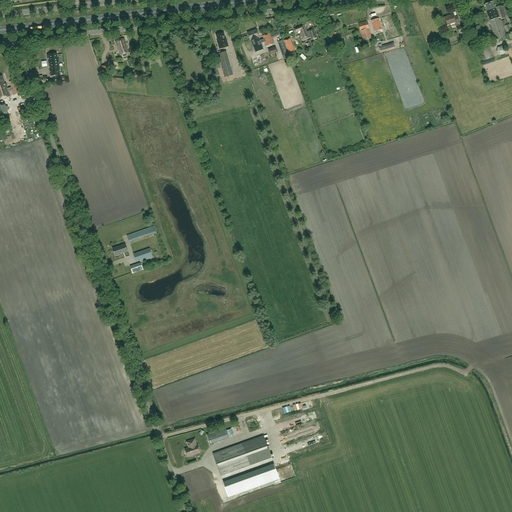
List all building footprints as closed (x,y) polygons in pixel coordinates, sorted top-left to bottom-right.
[(485,5),(484,5),(485,7),(486,7),(486,8),(485,9),(489,21),(491,20),(492,23),(491,23),(497,42),(507,39),(501,20),(500,20),(499,18),(499,17),(497,10),(499,9),(502,19),(511,16),(506,4),(496,8),(495,5),(494,6),(493,2),(485,4),(485,5)] [(453,15),(442,19),(444,26),(455,23),(455,24),(459,23),(457,17),(454,18),(453,15)] [(379,19),(371,21),(374,32),(382,29),(379,19)] [(367,22),(358,25),(360,31),(363,41),(371,38),(369,29),(367,22)] [(309,38),(305,25),(294,29),(296,34),(300,33),(303,40),(309,38)] [(463,26),(457,28),(459,33),(460,33),(462,40),(467,39),(465,31),(463,26)] [(256,30),(247,33),(253,50),(262,47),(256,30)] [(217,41),(219,49),(228,47),(226,38),(225,38),(224,33),(216,36),(217,41)] [(262,36),(266,47),(274,44),(270,33),(262,36)] [(127,54),(127,53),(128,53),(124,39),(116,41),(120,55),(122,55),(122,56),(123,57),(127,56),(127,54)] [(291,39),(286,40),(291,57),(296,56),(291,39)] [(282,41),(278,42),(284,59),(288,58),(282,41)] [(143,44),(134,46),(137,56),(141,55),(140,51),(145,49),(143,44)] [(506,49),(502,46),(498,47),(497,52),(500,55),(505,54),(506,49)] [(490,47),(480,51),(484,61),(493,58),(490,47)] [(224,52),(217,54),(224,76),(231,74),(224,52)] [(49,54),(47,55),(47,58),(49,58),(49,61),(48,61),(49,67),(50,67),(50,69),(49,70),(50,76),(60,75),(58,59),(57,59),(57,53),(49,54)] [(144,58),(136,60),(138,68),(147,66),(144,58)] [(111,73),(110,70),(108,64),(101,66),(103,72),(104,76),(111,73)] [(0,76),(0,99),(2,99),(2,98),(6,97),(6,98),(10,96),(8,91),(12,90),(11,88),(8,89),(6,83),(4,84),(2,76),(0,76)] [(17,80),(9,82),(11,88),(12,90),(14,95),(21,93),(17,80)] [(129,241),(156,232),(154,227),(127,236),(129,241)] [(125,244),(113,249),(115,256),(128,251),(125,244)] [(150,249),(134,254),(136,261),(152,256),(150,249)] [(247,420),(248,425),(258,422),(256,416),(247,420)] [(207,434),(210,444),(229,437),(226,427),(207,434)] [(264,436),(213,454),(221,476),(272,457),(264,436)] [(195,438),(187,441),(189,447),(185,448),(188,456),(200,451),(197,444),(195,438)]
